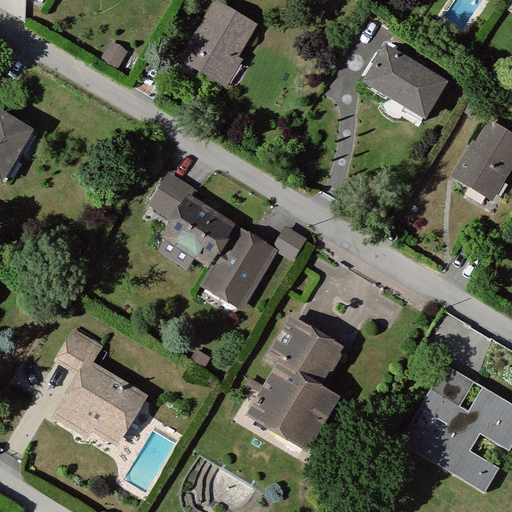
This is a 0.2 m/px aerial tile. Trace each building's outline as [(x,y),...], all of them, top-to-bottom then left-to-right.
[(262,29),(214,0),(179,58),(226,87),(262,29)] [(448,88),(379,48),(356,89),(424,129),(448,88)] [(511,171),(511,132),(483,114),(446,174),(493,202),(511,171)] [(32,135),(0,116),(0,183),(4,186),(32,135)] [(243,225),(162,175),(142,207),(166,221),(157,236),(214,271),(243,225)] [(277,247),(298,256),(308,233),(287,224),(277,247)] [(344,346),(288,316),(236,410),(313,452),(346,392),(325,381),(344,346)] [(157,400),(83,359),(52,416),(126,456),(157,400)] [(511,442),(511,407),(441,365),(396,439),(482,491),(511,442)]
